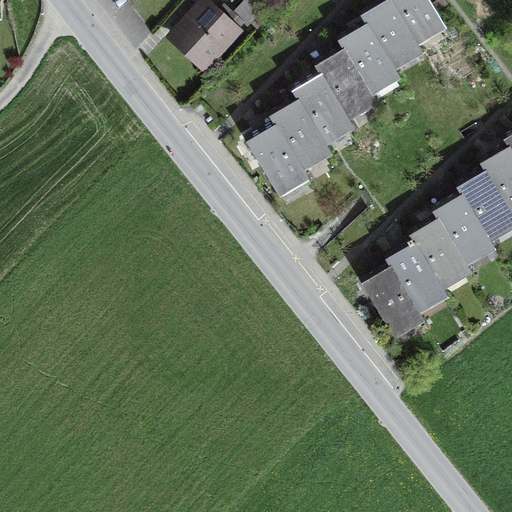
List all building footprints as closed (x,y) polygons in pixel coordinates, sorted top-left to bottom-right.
[(257,0),(246,0),(239,8),(251,19),(263,6),(257,0)] [(373,0),(359,9),(363,17),(391,62),(419,45),(414,37),(391,0),(373,0)] [(391,0),(414,37),(442,20),(430,0),(391,0)] [(204,3),(174,36),(204,64),(242,23),(224,6),(216,14),(204,3)] [(336,35),(341,43),(368,88),(396,71),(391,62),(363,17),(362,15),(347,24),(348,26),(348,27),(336,35)] [(313,60),(318,69),(345,112),(373,96),(368,88),(341,43),(313,60)] [(290,85),(295,93),(322,138),(350,121),(345,112),(318,69),(290,85)] [(267,110),(272,119),(299,164),(327,147),(322,138),(295,93),(267,110)] [(272,119),(244,136),(275,188),(304,171),(299,164),(272,119)] [(511,127),(502,133),(507,141),(511,150),(511,127)] [(479,157),(483,164),(510,210),(511,208),(511,150),(507,141),(479,157)] [(455,181),(459,188),(486,234),(511,219),(511,212),(510,210),(483,164),(455,181)] [(431,205),(435,212),(462,258),(490,241),(486,234),(459,188),(431,205)] [(407,228),(412,236),(439,282),(467,265),(462,258),(435,212),(407,228)] [(384,252),(388,260),(415,306),(443,289),(439,282),(412,236),(409,232),(405,235),(407,239),(384,252)] [(388,260),(359,276),(391,329),(419,313),(415,306),(388,260)]
